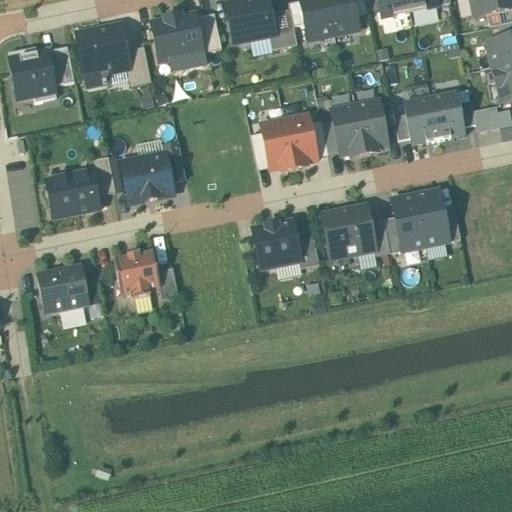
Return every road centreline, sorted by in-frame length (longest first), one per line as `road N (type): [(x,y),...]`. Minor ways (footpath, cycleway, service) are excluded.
road 1 (residential): [(3,257),(511,156)]
road 2 (track): [(20,371),(41,511)]
road 3 (residential): [(138,0),(0,28)]
